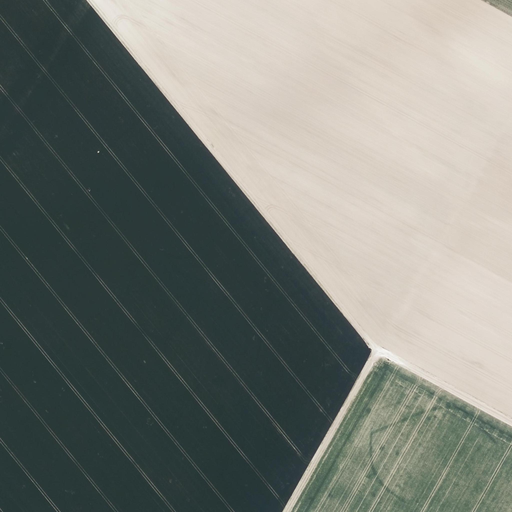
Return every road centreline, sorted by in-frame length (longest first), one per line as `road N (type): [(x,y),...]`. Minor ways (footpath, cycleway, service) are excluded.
road 1 (track): [(92,0),(376,355)]
road 2 (track): [(287,511),(376,355)]
road 3 (track): [(511,422),(376,355)]
